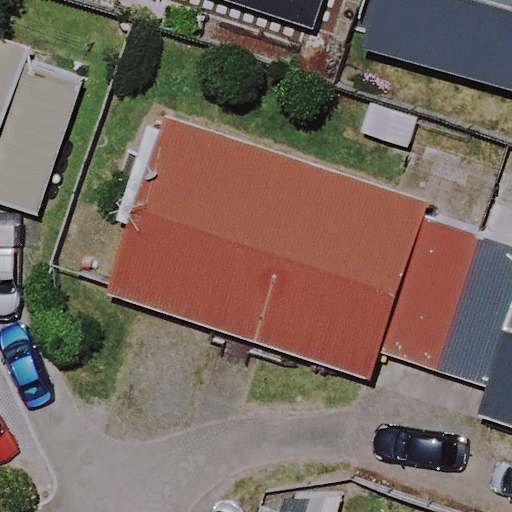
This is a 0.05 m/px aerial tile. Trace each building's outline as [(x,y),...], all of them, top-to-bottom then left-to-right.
[(210,0),(314,33),(324,0),(210,0)] [(511,0),(384,0),(372,50),(511,84),(511,0)] [(87,72),(0,41),(0,197),(39,211),(87,72)] [(445,227),(452,206),(172,113),(165,133),(139,124),(107,219),(135,228),(115,289),(377,376),(386,350),(454,373),(497,244),(445,227)] [(497,244),(454,373),(495,387),(487,410),(511,418),(511,226),(504,223),(497,244)]
